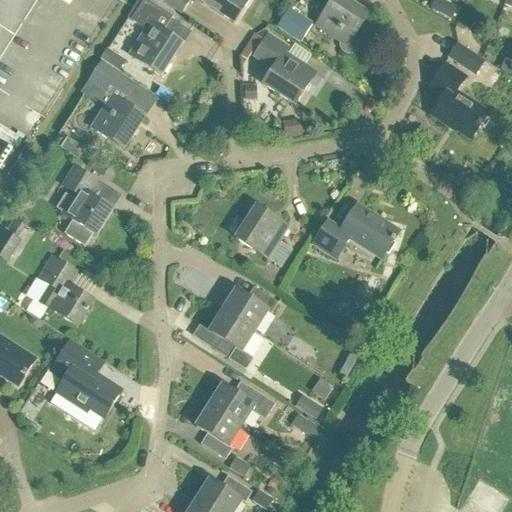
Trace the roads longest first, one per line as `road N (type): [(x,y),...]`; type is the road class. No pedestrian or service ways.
road 1 (residential): [(55,511),(132,482),(149,466),(164,368),(155,194),(167,179),(374,138)]
road 2 (unclassified): [(392,511),(410,440),(499,295)]
road 3 (residential): [(374,138),(409,83),(409,59),(386,0)]
